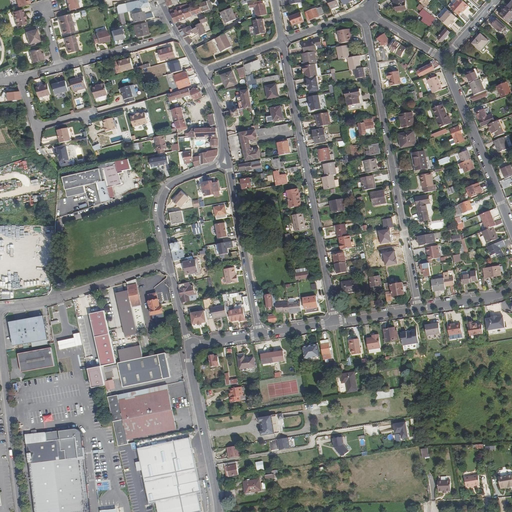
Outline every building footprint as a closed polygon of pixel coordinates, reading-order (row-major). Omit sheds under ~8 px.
[(16,0),(19,8),(31,5),(29,0),(16,0)] [(79,9),(76,0),(66,0),(70,11),(79,9)] [(144,8),(149,7),(145,0),(140,0),(124,4),(126,12),(144,8)] [(261,2),(260,0),(254,0),(254,3),(250,4),(250,8),(254,7),(256,17),(266,15),(265,7),(263,8),(263,6),(263,1),(261,2)] [(341,6),(338,0),(328,0),(332,10),(341,6)] [(394,3),(394,4),(403,2),(404,6),(395,8),(396,11),(407,9),(405,0),(394,0),(395,3),(394,3)] [(468,5),(461,0),(458,0),(451,8),(459,16),(465,9),(466,9),(468,7),(468,5)] [(194,6),(198,14),(204,12),(210,10),(211,13),(215,12),(210,1),(201,4),(194,6)] [(126,12),(124,4),(115,6),(117,15),(118,15),(121,14),(126,12)] [(183,10),(187,9),(186,6),(188,5),(187,4),(169,10),(174,22),(175,23),(186,19),(183,10)] [(198,14),(194,6),(187,9),(183,10),(186,19),(198,14)] [(325,14),(322,6),(308,10),(311,19),(325,14)] [(231,8),(221,12),(225,23),(235,20),(231,8)] [(445,8),(437,17),(449,28),(454,22),(457,18),(445,8)] [(509,23),(511,19),(511,12),(508,8),(501,15),(509,23)] [(14,18),(16,28),(26,25),(25,20),(26,20),(24,15),(23,15),(22,10),(13,13),(12,13),(13,14),(12,15),(12,17),(14,18)] [(424,10),(421,13),(420,15),(424,19),(429,14),(424,10)] [(144,20),(142,12),(134,14),(135,20),(138,19),(138,22),(144,20)] [(301,12),(290,17),(293,25),(305,20),(301,12)] [(76,32),(71,15),(59,18),(63,35),(76,32)] [(257,34),(258,34),(266,33),(263,19),(262,19),(254,20),(256,32),(257,34)] [(506,27),(498,19),(492,25),(500,33),(506,27)] [(134,26),(137,37),(149,35),(146,24),(145,24),(145,20),(144,20),(138,22),(134,23),(134,26)] [(207,21),(202,23),(206,33),(211,31),(207,21)] [(200,35),(206,33),(202,23),(196,26),(197,28),(193,30),(192,26),(185,29),(179,31),(184,39),(190,45),(193,42),(191,40),(193,38),(191,36),(194,33),(195,34),(198,32),(200,35)] [(112,31),(114,39),(117,38),(118,40),(124,39),(121,29),(112,31)] [(350,35),(348,29),(338,31),(340,43),(352,41),(351,35),(350,35)] [(450,33),(446,30),(438,38),(442,42),(450,33)] [(40,43),(39,38),(38,39),(37,35),(38,35),(37,31),(26,34),(29,46),(40,43)] [(103,43),(106,43),(110,41),(107,31),(96,34),(97,36),(93,36),(95,44),(99,43),(99,45),(103,43)] [(219,46),(221,49),(222,52),(232,47),(225,34),(218,37),(215,39),(219,46)] [(378,39),(383,46),(385,44),(386,45),(387,45),(389,44),(388,42),(390,41),(385,34),(384,35),(379,38),(378,39)] [(489,42),(481,34),(472,44),(481,51),(489,42)] [(79,51),(75,37),(65,40),(69,54),(79,51)] [(303,44),(305,53),(315,51),(317,51),(316,46),(322,45),(321,39),(315,40),(310,41),(310,42),(307,43),(303,44)] [(405,48),(393,41),(392,42),(390,46),(388,50),(401,56),(405,48)] [(173,46),(172,42),(160,46),(161,50),(173,46)] [(348,57),(350,57),(348,45),(337,47),(339,59),(348,57)] [(158,52),(161,62),(176,58),(173,47),(167,49),(167,50),(164,50),(158,52)] [(42,57),(41,55),(40,50),(30,53),(33,64),(45,61),(44,57),(42,57)] [(303,59),(305,66),(315,64),(317,64),(315,51),(305,53),(304,54),(305,59),(303,59)] [(350,57),(348,57),(350,70),(354,69),(361,68),(359,59),(361,59),(360,55),(350,57)] [(133,69),(130,59),(126,60),(123,61),(118,62),(121,72),(133,69)] [(172,74),(184,71),(181,62),(170,65),(172,74)] [(256,70),(253,63),(247,65),(250,72),(256,70)] [(303,66),(304,71),(305,71),(307,79),(317,77),(317,76),(315,64),(305,66),(303,66)] [(417,71),(419,76),(434,69),(432,64),(417,71)] [(246,75),(245,68),(237,69),(239,77),(246,75)] [(363,68),(361,68),(354,69),(356,78),(365,77),(363,68)] [(465,73),(469,82),(476,79),(472,70),(465,73)] [(388,73),(390,80),(389,80),(390,86),(401,84),(398,71),(388,73)] [(191,85),(187,72),(176,76),(180,89),(191,85)] [(234,73),(223,77),(227,88),(238,85),(234,73)] [(317,77),(307,79),(308,83),(307,83),(308,88),(309,87),(309,92),(319,90),(317,77)] [(427,80),(433,93),(442,90),(437,77),(427,80)] [(73,93),(86,89),(83,78),(77,79),(78,81),(70,82),(73,93)] [(476,79),(469,82),(474,94),(483,91),(478,79),(476,79)] [(66,82),(52,86),(55,96),(68,92),(66,82)] [(497,86),(501,96),(511,92),(507,82),(497,86)] [(99,86),(100,87),(92,89),(94,99),(107,96),(104,85),(104,84),(99,86)] [(39,99),(51,96),(48,85),(43,86),(43,87),(41,88),(36,89),(39,99)] [(265,88),(268,100),(279,97),(276,85),(265,88)] [(130,86),(120,89),(125,104),(134,102),(133,98),(130,86)] [(192,95),(190,91),(189,88),(169,94),(170,99),(192,95)] [(190,91),(192,95),(194,100),(202,97),(198,88),(196,89),(195,88),(193,89),(193,90),(190,91)] [(363,102),(360,103),(359,96),(360,95),(359,89),(345,92),(349,111),(364,108),(363,102)] [(5,93),(7,101),(21,99),(19,90),(5,93)] [(249,108),(252,108),(249,90),(242,92),(243,100),(240,100),(242,110),(243,110),(249,108)] [(484,90),(483,91),(474,94),(471,96),(473,100),(486,95),(484,90)] [(319,95),(309,97),(310,102),(310,106),(311,106),(312,111),(321,109),(319,95)] [(448,118),(447,116),(442,104),(433,108),(441,127),(443,126),(444,128),(446,127),(446,125),(452,123),(449,117),(448,118)] [(267,119),(268,123),(283,120),(281,107),(271,109),(272,118),(267,119)] [(172,117),(182,114),(182,110),(181,108),(171,111),(172,117)] [(488,124),(495,121),(492,114),(491,115),(487,108),(476,112),(482,127),(488,124)] [(243,110),(242,110),(240,110),(232,112),(234,119),(241,118),(240,116),(244,115),(243,110)] [(400,115),(403,127),(415,125),(412,112),(400,115)] [(328,113),(316,115),(318,123),(316,123),(317,127),(331,125),(328,113)] [(134,116),(129,117),(131,128),(146,125),(143,114),(138,115),(134,116)] [(183,120),(182,114),(172,117),(174,123),(183,120)] [(102,121),(103,128),(104,133),(114,130),(111,118),(102,121)] [(184,127),(183,120),(174,123),(175,130),(184,127)] [(372,123),(371,120),(362,121),(363,124),(359,125),(361,136),(366,135),(366,136),(371,135),(370,129),(374,128),(373,123),(372,123)] [(495,121),(488,124),(490,129),(500,125),(498,120),(495,121)] [(254,148),(252,148),(251,144),(250,140),(257,139),(257,137),(293,130),(292,124),(259,130),(256,130),(253,131),(241,134),(244,150),(246,161),(261,159),(259,149),(254,151),(254,148)] [(504,134),(500,125),(490,129),(492,134),(493,133),(494,137),(504,134)] [(451,140),(454,145),(464,141),(459,127),(450,130),(454,139),(451,140)] [(194,129),(195,138),(211,136),(211,139),(210,139),(210,144),(211,144),(211,146),(218,146),(218,139),(216,129),(214,128),(194,129)] [(430,135),(431,138),(448,132),(446,128),(430,135)] [(59,140),(60,144),(71,142),(68,129),(57,132),(58,136),(59,140)] [(313,131),(315,143),(327,141),(324,129),(313,131)] [(399,134),(401,143),(402,147),(404,147),(416,145),(414,132),(399,134)] [(499,153),(509,149),(504,136),(494,141),(499,153)] [(153,139),(157,155),(163,154),(162,150),(164,150),(161,137),(153,139)] [(280,156),(290,154),(288,143),(288,141),(278,143),(280,156)] [(366,151),(367,156),(379,154),(377,144),(368,146),(369,151),(366,151)] [(171,153),(179,151),(177,145),(169,146),(171,153)] [(66,147),(57,149),(58,155),(59,158),(60,163),(70,161),(66,147)] [(319,150),(321,162),(331,160),(329,148),(319,150)] [(214,161),(217,154),(218,150),(208,152),(199,154),(200,156),(192,158),(194,167),(210,163),(214,161)] [(462,162),(470,159),(471,159),(467,150),(459,154),(462,162)] [(412,165),(413,171),(427,168),(424,151),(413,153),(414,157),(415,164),(412,165)] [(440,159),(442,165),(450,162),(447,156),(440,159)] [(168,165),(166,158),(149,161),(151,168),(168,165)] [(366,160),(368,173),(379,171),(376,158),(366,160)] [(470,159),(462,162),(459,164),(461,168),(463,167),(465,172),(474,168),(470,159)] [(128,161),(102,166),(107,188),(122,185),(118,174),(122,174),(122,172),(130,171),(128,161)] [(248,170),(257,168),(262,167),(261,161),(240,164),(241,170),(248,168),(248,170)] [(323,164),(326,177),(334,175),(336,175),(334,162),(323,164)] [(107,188),(102,166),(63,173),(66,193),(83,190),(82,183),(97,180),(100,199),(109,197),(107,188)] [(505,179),(511,175),(511,170),(510,166),(502,169),(505,179)] [(278,172),(274,172),(276,185),(280,185),(280,184),(287,183),(285,175),(278,176),(278,172)] [(431,174),(420,175),(421,180),(423,188),(423,187),(424,193),(436,190),(435,186),(433,186),(431,174)] [(336,187),(334,175),(326,177),(322,178),(324,190),(336,187)] [(363,178),(365,190),(376,188),(374,176),(363,178)] [(250,178),(241,180),(243,189),(252,187),(250,178)] [(229,194),(228,189),(219,191),(217,182),(205,185),(206,193),(213,191),(213,192),(216,192),(216,196),(229,194)] [(479,183),(466,188),(470,196),(482,192),(479,183)] [(287,191),(289,200),(290,208),(301,206),(298,189),(287,191)] [(372,193),(374,205),(384,203),(386,203),(384,191),(372,193)] [(174,201),(181,208),(189,198),(182,192),(174,201)] [(429,203),(428,195),(415,197),(419,215),(427,214),(425,203),(429,203)] [(343,199),(332,201),(334,213),(345,211),(343,199)] [(468,201),(459,204),(463,213),(475,208),(473,203),(470,204),(468,201)] [(226,214),(225,206),(214,208),(216,216),(226,214)] [(182,211),(170,213),(172,224),(184,221),(182,211)] [(490,211),(481,215),(487,230),(494,227),(503,223),(502,220),(495,222),(490,211)] [(293,215),(296,231),(307,229),(304,213),(293,215)] [(384,220),(385,229),(393,227),(391,218),(384,220)] [(225,223),(216,225),(219,239),(228,237),(225,223)] [(345,224),(336,226),(337,229),(338,238),(340,237),(347,236),(345,224)] [(494,227),(487,230),(482,232),(487,243),(496,240),(494,233),(496,232),(494,227)] [(381,244),(392,242),(390,229),(378,231),(381,244)] [(434,233),(418,236),(420,245),(436,243),(434,233)] [(352,248),(351,242),(350,235),(347,236),(340,237),(341,242),(342,242),(343,250),(352,248)] [(500,246),(505,244),(503,240),(487,247),(491,256),(497,254),(497,255),(503,253),(501,248),(500,246)] [(220,255),(229,253),(228,249),(233,248),(232,241),(218,244),(220,255)] [(465,253),(462,241),(458,242),(460,250),(455,251),(456,255),(460,254),(462,254),(465,253)] [(180,259),(178,251),(181,250),(179,242),(170,244),(174,261),(180,259)] [(421,256),(422,261),(429,260),(432,259),(441,258),(437,246),(426,248),(428,254),(421,256)] [(384,253),(386,265),(397,263),(395,251),(384,253)] [(334,255),(336,264),(346,262),(344,254),(334,255)] [(193,257),(184,259),(187,274),(198,272),(196,260),(194,260),(193,257)] [(429,260),(422,261),(421,261),(422,272),(424,272),(425,276),(431,275),(429,263),(429,260)] [(347,271),(346,262),(336,264),(337,270),(340,269),(340,272),(347,271)] [(484,268),(485,277),(500,275),(499,266),(484,268)] [(224,270),(227,284),(238,282),(238,277),(237,278),(235,268),(224,270)] [(476,270),(471,271),(471,274),(462,275),(463,284),(473,282),(473,280),(475,280),(475,281),(478,280),(476,270)] [(308,271),(296,273),(297,280),(309,278),(308,271)] [(449,273),(444,273),(444,278),(444,279),(445,286),(455,284),(454,277),(450,278),(449,273)] [(433,291),(446,289),(445,286),(444,279),(444,278),(444,274),(439,275),(439,279),(432,280),(433,291)] [(372,286),(381,285),(380,276),(371,278),(372,286)] [(127,283),(129,291),(132,307),(142,305),(136,279),(127,282),(127,283)] [(356,280),(342,283),(344,293),(358,291),(356,280)] [(179,284),(183,302),(190,300),(189,295),(195,294),(194,286),(191,286),(190,282),(179,284)] [(391,285),(393,296),(405,294),(403,283),(391,285)] [(129,291),(126,292),(124,292),(117,294),(126,337),(138,335),(136,322),(135,319),(133,313),(132,307),(129,291)] [(149,302),(152,315),(163,313),(162,307),(160,307),(159,300),(158,300),(156,294),(155,294),(148,295),(149,301),(149,302)] [(227,316),(225,305),(223,296),(210,298),(211,308),(213,319),(227,316)] [(316,297),(304,299),(305,309),(318,307),(316,297)] [(294,312),(297,312),(302,312),(301,301),(288,303),(289,313),(289,314),(294,314),(294,312)] [(277,313),(281,312),(284,312),(284,313),(289,313),(288,303),(288,302),(276,303),(277,313)] [(243,310),(236,311),(230,312),(232,322),(239,321),(240,322),(245,320),(243,310)] [(198,323),(202,323),(207,322),(206,311),(192,313),(193,324),(198,323)] [(101,366),(115,363),(105,313),(90,316),(101,366)] [(492,319),(486,320),(488,331),(505,328),(503,317),(497,318),(492,319)] [(9,323),(12,345),(13,348),(15,347),(17,347),(48,341),(44,318),(9,323)] [(473,321),(468,322),(470,336),(484,334),(482,324),(477,325),(477,324),(474,324),(473,321)] [(439,323),(426,325),(427,335),(441,333),(439,323)] [(449,335),(462,333),(461,324),(452,325),(452,324),(448,325),(449,335)] [(385,330),(387,342),(399,340),(398,332),(397,333),(396,328),(385,330)] [(412,331),(401,333),(403,345),(419,342),(417,329),(412,330),(412,331)] [(75,338),(59,342),(60,350),(83,345),(80,333),(74,334),(75,338)] [(381,349),(380,335),(375,336),(375,338),(367,339),(369,351),(381,349)] [(330,347),(329,344),(321,345),(323,358),(331,357),(330,349),(330,347)] [(351,345),(353,355),(361,354),(360,344),(351,345)] [(119,349),(121,362),(143,358),(140,345),(119,349)] [(320,356),(318,345),(303,348),(305,359),(320,356)] [(53,347),(20,353),(21,357),(23,371),(56,366),(53,347)] [(284,351),(269,354),(270,363),(280,362),(280,364),(285,363),(285,361),(284,351)] [(143,358),(121,362),(119,363),(123,387),(171,378),(167,353),(159,354),(143,358)] [(214,356),(214,355),(211,356),(210,357),(212,367),(220,366),(218,357),(215,358),(215,356),(214,356)] [(255,367),(254,362),(253,362),(252,358),(248,358),(248,359),(245,359),(244,358),(244,356),(238,357),(240,370),(255,367)] [(359,357),(348,360),(350,366),(361,362),(359,357)] [(87,369),(91,389),(106,386),(101,367),(87,369)] [(355,373),(341,375),(342,384),(346,383),(348,393),(357,391),(355,373)] [(228,376),(225,377),(226,386),(238,384),(238,379),(229,381),(228,376)] [(231,388),(232,393),(233,397),(230,397),(231,403),(240,401),(240,396),(243,396),(242,387),(231,388)] [(394,389),(375,392),(377,399),(395,396),(394,389)] [(108,397),(114,422),(173,410),(169,392),(120,403),(119,395),(108,397)] [(173,410),(114,422),(119,446),(129,444),(128,439),(177,429),(173,410)] [(43,416),(44,423),(53,421),(52,414),(43,416)] [(261,436),(275,434),(273,419),(277,418),(276,415),(258,418),(259,423),(262,422),(264,431),(261,431),(261,436)] [(395,434),(401,433),(402,440),(408,439),(405,422),(393,424),(395,434)] [(60,430),(26,434),(35,511),(89,511),(84,458),(87,458),(86,451),(83,431),(80,429),(76,428),(60,430)] [(278,439),(279,450),(291,448),(289,437),(278,439)] [(342,437),(333,439),(335,448),(342,457),(345,456),(349,452),(344,446),(342,437)] [(191,438),(139,448),(141,461),(143,469),(149,504),(198,495),(201,494),(191,438)] [(240,457),(238,446),(227,448),(229,458),(240,457)] [(238,474),(236,465),(233,465),(232,464),(230,464),(230,466),(226,466),(228,476),(238,474)] [(274,476),(274,472),(272,472),(272,475),(266,476),(266,480),(273,479),(273,476),(274,476)] [(470,487),(475,486),(479,485),(478,475),(464,478),(466,488),(470,487)] [(507,486),(507,488),(511,487),(511,478),(511,475),(497,477),(499,487),(507,486)] [(262,491),(260,480),(244,482),(246,493),(262,491)] [(450,492),(449,481),(437,482),(437,493),(441,492),(445,492),(450,492)] [(157,511),(200,511),(198,495),(156,503),(157,511)]
